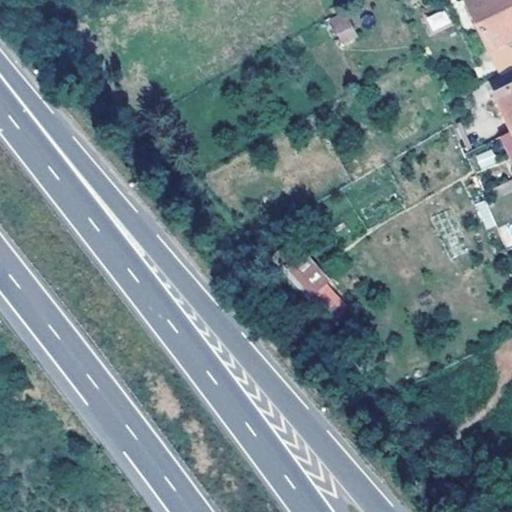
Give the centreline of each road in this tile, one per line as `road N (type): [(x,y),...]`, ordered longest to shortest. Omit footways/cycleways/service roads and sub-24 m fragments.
road 1 (motorway): [(379,511),(37,108),(0,84)]
road 2 (motorway): [(308,511),(0,102)]
road 3 (motorway): [(0,258),(191,511)]
